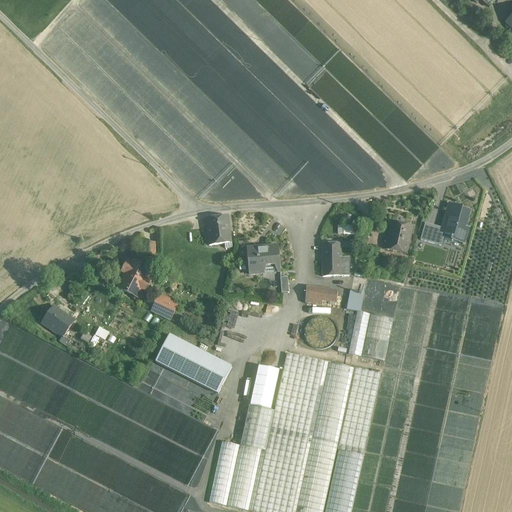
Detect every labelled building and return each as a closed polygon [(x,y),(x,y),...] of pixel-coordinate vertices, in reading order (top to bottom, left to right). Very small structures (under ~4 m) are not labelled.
[(483,0),(482,2),(489,8),(496,0),(483,0)] [(462,209),(449,205),(441,233),(453,237),(452,241),(464,244),(468,230),(465,229),(470,212),(462,210),(462,209)] [(228,217),(205,220),(209,246),(232,243),(228,217)] [(413,227),(391,223),(388,236),(410,241),(413,227)] [(410,241),(388,236),(385,250),(407,255),(410,241)] [(143,255),(155,255),(155,242),(143,242),(143,255)] [(341,244),(322,245),(323,278),(349,277),(349,258),(342,258),(341,244)] [(278,247),(247,250),(249,275),(263,274),(263,270),(280,269),(278,247)] [(140,267),(135,265),(134,267),(131,266),(127,263),(123,272),(126,273),(145,283),(149,274),(139,269),(140,267)] [(145,283),(126,273),(120,286),(139,295),(145,283)] [(288,278),(280,279),(282,294),(289,294),(288,278)] [(338,292),(307,288),(305,304),(322,306),(322,302),(336,303),(338,292)] [(399,297),(360,290),(360,289),(351,288),(350,294),(351,294),(349,302),(357,304),(356,309),(395,317),(399,297)] [(175,305),(159,297),(152,312),(168,319),(175,305)] [(54,307),(42,323),(61,336),(63,337),(63,336),(74,321),(54,307)] [(394,319),(358,312),(349,354),(385,362),(394,319)] [(99,328),(95,336),(105,341),(109,333),(99,328)] [(91,338),(78,331),(75,337),(88,344),(91,338)] [(70,341),(63,336),(63,337),(61,336),(58,341),(66,346),(70,341)] [(90,346),(100,351),(105,341),(95,336),(90,346)] [(232,368),(169,336),(155,363),(218,395),(232,368)] [(325,363),(287,355),(274,412),(266,452),(253,511),(292,511),(307,448),(309,448),(310,445),(311,445),(313,438),(309,437),(325,363)] [(311,445),(296,511),(323,511),(355,369),(329,363),(313,438),(311,445)] [(356,370),(325,511),(351,511),(381,375),(356,370)] [(274,412),(249,407),(241,447),(266,452),(274,412)] [(241,447),(222,443),(209,504),(244,511),(253,511),(266,452),(241,447)]
